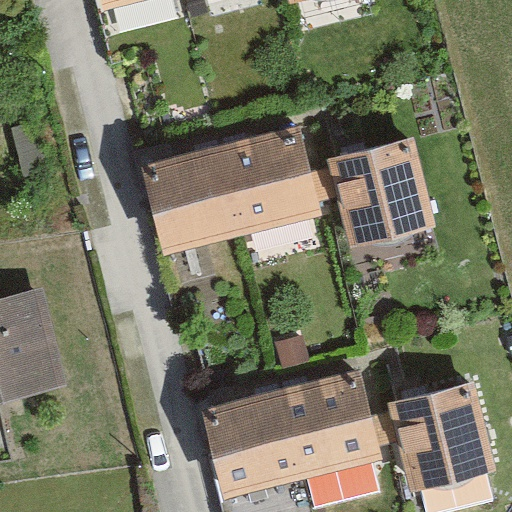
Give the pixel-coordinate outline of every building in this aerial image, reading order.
[(297,135),(148,171),(166,247),(315,211),(297,135)] [(408,142),(333,159),(352,243),(427,226),(408,142)] [(42,292),(0,302),(0,395),(64,379),(42,292)] [(356,380),(208,415),(226,491),(375,455),(356,380)] [(473,388),(398,405),(417,488),(492,471),(473,388)]
